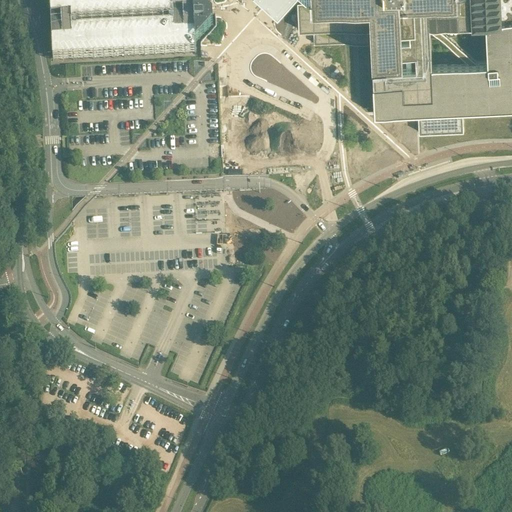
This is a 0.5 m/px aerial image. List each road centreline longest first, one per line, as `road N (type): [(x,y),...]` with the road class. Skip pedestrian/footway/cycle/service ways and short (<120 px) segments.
road 1 (tertiary): [(484,166),(395,193),(328,233),(281,288),(219,414)]
road 2 (tertiary): [(236,422),(305,283),(356,235)]
road 3 (residential): [(219,414),(88,356)]
road 4 (residential): [(21,237),(20,172),(0,102)]
